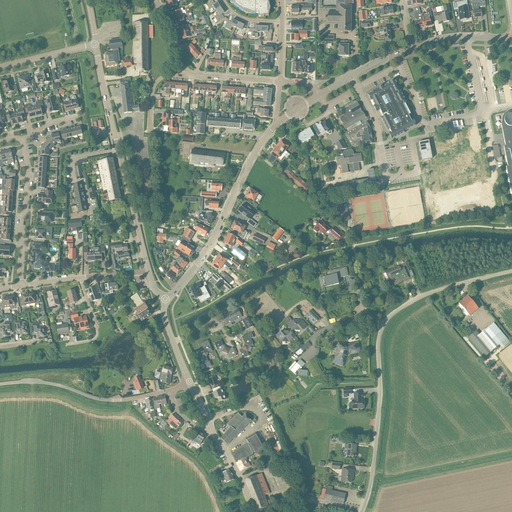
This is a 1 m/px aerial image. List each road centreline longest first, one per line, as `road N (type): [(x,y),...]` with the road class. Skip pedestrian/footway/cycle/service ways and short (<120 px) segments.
road 1 (residential): [(488,185),(493,205),(431,216),(422,172),(385,179),(378,131),(353,76)]
road 2 (unclassified): [(165,301),(214,238),(265,136)]
road 3 (unclassified): [(362,511),(384,323)]
road 4 (unclassified): [(0,384),(46,383),(104,400),(171,389)]
road 5 (residential): [(19,285),(28,167),(21,139)]
road 6 (unclassified): [(384,323),(436,290),(511,271)]
road 7 (residential): [(394,54),(422,122),(482,112)]
road 8 (tertiary): [(148,271),(118,150)]
